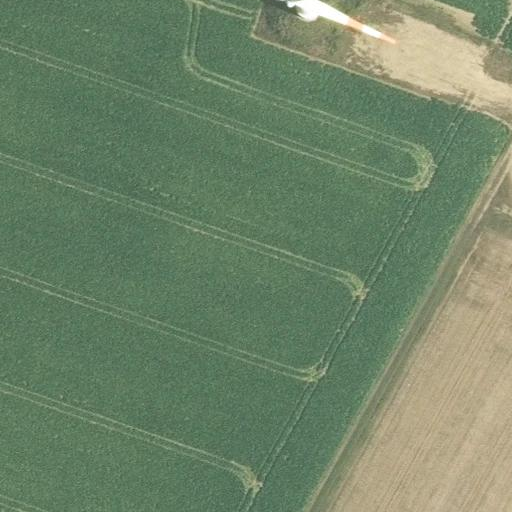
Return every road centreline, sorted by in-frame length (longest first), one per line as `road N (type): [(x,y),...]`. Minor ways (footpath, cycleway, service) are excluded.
road 1 (track): [(315,511),(472,226)]
road 2 (track): [(334,3),(511,70)]
